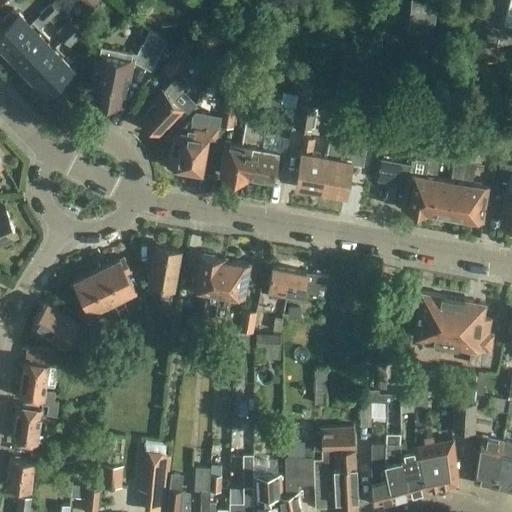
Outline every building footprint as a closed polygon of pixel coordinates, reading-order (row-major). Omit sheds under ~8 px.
[(410,0),(406,40),(431,43),(435,0),(410,0)] [(511,0),(490,0),(487,15),(482,34),(506,40),(511,39),(511,0)] [(49,3),(38,14),(46,22),(57,11),(49,3)] [(0,27),(0,45),(9,55),(35,31),(17,12),(16,13),(12,9),(0,19),(0,24),(2,26),(0,27)] [(55,33),(62,40),(74,28),(67,21),(55,33)] [(81,35),(74,28),(62,40),(70,47),(81,35)] [(173,55),(179,49),(166,42),(167,40),(149,30),(136,54),(100,47),(99,54),(98,54),(91,86),(93,87),(90,98),(120,104),(124,85),(127,85),(132,61),(149,71),(162,48),(173,55)] [(9,55),(27,73),(53,49),(35,31),(9,55)] [(180,48),(179,49),(173,55),(162,68),(172,77),(185,62),(184,62),(191,54),(180,48)] [(70,68),(53,49),(27,73),(45,92),(57,81),(60,84),(72,72),(69,69),(70,68)] [(162,91),(138,115),(158,133),(181,109),(171,100),(183,87),(174,79),(162,91)] [(261,102),(280,105),(282,98),(283,92),(282,91),(264,88),(261,102)] [(313,128),(315,118),(316,111),(317,107),(318,100),(319,100),(319,99),(298,94),(296,103),(292,124),(313,128)] [(223,102),(220,120),(219,126),(232,128),(236,102),(236,101),(227,100),(224,100),(223,99),(223,102)] [(316,111),(332,114),(333,103),(319,100),(318,100),(317,107),(316,111)] [(351,113),(349,135),(366,137),(368,114),(351,113)] [(219,126),(220,120),(206,117),(204,130),(189,128),(190,121),(188,121),(174,131),(172,146),(169,149),(167,152),(167,156),(167,158),(169,162),(172,164),(174,165),(174,166),(200,170),(205,139),(216,141),(219,126)] [(219,174),(245,179),(255,123),(244,121),(241,143),(226,140),(219,174)] [(265,125),(255,123),(245,179),(246,179),(246,176),(271,180),(277,149),(261,147),(265,125)] [(295,185),(320,190),(326,156),(310,153),(313,139),(301,137),(298,151),(301,152),(295,185)] [(340,158),(326,156),(320,190),(344,194),(350,161),(352,162),(355,146),(343,144),(340,158)] [(467,144),(464,161),(455,216),(481,220),(486,186),(470,183),(477,146),(467,144)] [(429,213),(429,212),(439,157),(427,155),(424,175),(409,173),(410,165),(380,160),(377,180),(399,184),(398,191),(404,193),(402,208),(429,213)] [(429,212),(455,216),(464,161),(453,159),(450,180),(436,177),(429,212)] [(511,164),(500,162),(495,187),(505,188),(499,224),(511,226),(511,164)] [(0,240),(14,234),(1,206),(0,206),(0,240)] [(148,282),(161,284),(159,298),(170,300),(179,249),(154,244),(148,282)] [(214,316),(224,261),(225,259),(198,254),(195,270),(192,269),(189,287),(206,290),(202,314),(214,316)] [(118,258),(96,269),(119,315),(127,311),(120,295),(134,288),(125,272),(129,270),(123,257),(119,259),(118,258)] [(250,266),(224,261),(214,316),(224,318),(229,294),(244,297),(250,266)] [(306,271),(272,266),(267,294),(283,297),(283,293),(302,296),(315,296),(323,297),(327,275),(312,272),(310,285),(304,284),(306,271)] [(74,280),(75,282),(72,283),(78,296),(81,294),(89,310),(103,304),(111,319),(119,315),(96,269),(74,280)] [(479,365),(489,366),(492,351),(490,350),(493,332),(488,332),(491,318),(481,317),(484,303),(421,293),(413,338),(470,347),(468,363),(479,365)] [(46,302),(32,323),(60,342),(68,331),(80,339),(87,330),(46,302)] [(243,309),(239,330),(251,332),(255,312),(243,309)] [(278,333),(256,333),(256,348),(264,348),(264,345),(278,345),(278,333)] [(186,350),(186,359),(213,360),(214,350),(186,350)] [(56,367),(51,366),(47,366),(47,365),(24,361),(23,361),(18,396),(41,399),(40,404),(47,405),(46,409),(46,414),(55,415),(57,400),(52,400),(53,391),(43,389),(44,383),(54,384),(56,367)] [(326,368),(314,368),(313,403),(325,403),(326,368)] [(475,374),(443,372),(441,398),(474,400),(475,374)] [(370,425),(370,417),(372,417),(372,421),(385,421),(385,417),(386,417),(387,403),(395,393),(378,393),(378,389),(363,389),(363,402),(359,402),(359,425),(370,425)] [(412,391),(400,392),(400,412),(413,411),(412,391)] [(413,396),(414,412),(423,412),(423,411),(426,411),(425,396),(413,396)] [(488,409),(505,412),(507,400),(490,397),(488,409)] [(452,402),(451,430),(474,430),(475,403),(452,402)] [(54,425),(55,415),(46,414),(46,409),(41,408),(16,405),(11,439),(35,443),(39,422),(54,425)] [(321,458),(313,459),(313,469),(355,466),(353,425),(319,426),(319,431),(313,432),(313,449),(320,449),(321,458)] [(249,429),(247,443),(262,445),(263,430),(249,429)] [(385,443),(385,465),(393,499),(409,494),(401,462),(399,443),(399,442),(399,433),(385,433),(385,443)] [(494,488),(500,456),(500,455),(499,455),(502,441),(480,436),(474,483),(494,488)] [(414,445),(415,448),(424,490),(459,483),(452,438),(414,445)] [(494,488),(511,491),(511,488),(511,441),(504,440),(503,440),(502,441),(499,455),(500,455),(500,456),(494,488)] [(405,442),(399,442),(399,443),(401,462),(409,494),(424,490),(415,448),(405,450),(405,442)] [(373,504),(393,499),(385,465),(385,443),(371,443),(370,465),(373,504)] [(139,490),(166,493),(171,454),(139,450),(136,480),(140,481),(139,490)] [(228,508),(227,508),(226,511),(252,511),(252,475),(251,455),(242,455),(243,502),(228,502),(228,508)] [(301,511),(298,491),(297,484),(313,482),(312,457),(296,457),(296,475),(284,475),(285,495),(276,497),(279,511),(301,511)] [(16,487),(15,495),(30,497),(31,488),(30,488),(34,461),(8,458),(4,485),(16,487)] [(122,465),(115,465),(106,464),(101,464),(100,486),(108,486),(120,487),(122,465)] [(220,491),(221,464),(210,464),(209,491),(220,491)] [(349,511),(357,509),(355,466),(313,469),(314,482),(315,507),(335,506),(335,511),(349,511)] [(208,511),(209,501),(208,501),(209,468),(194,467),(193,490),(200,490),(199,511),(208,511)] [(171,473),(169,489),(180,490),(182,474),(171,473)] [(252,475),(252,511),(279,511),(276,497),(285,495),(284,475),(280,475),(280,473),(252,475)] [(70,485),(69,497),(87,499),(87,495),(88,488),(88,487),(70,485)] [(85,511),(97,511),(100,489),(88,488),(87,495),(85,511)] [(186,511),(189,491),(180,490),(169,489),(168,489),(165,511),(186,511)] [(17,496),(15,511),(28,511),(30,497),(15,495),(15,496),(17,496)] [(214,501),(209,501),(208,511),(226,511),(227,508),(216,509),(217,511),(214,511),(214,501)]
